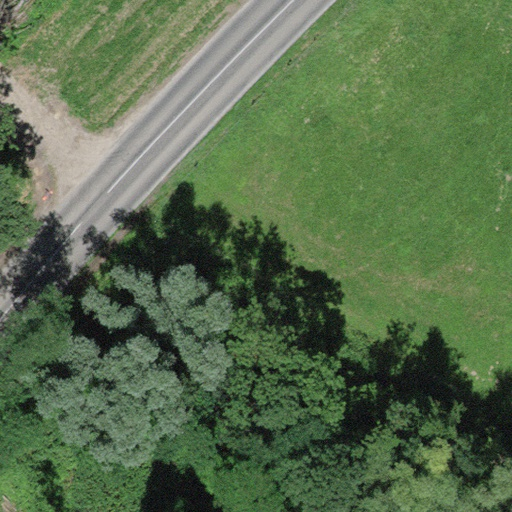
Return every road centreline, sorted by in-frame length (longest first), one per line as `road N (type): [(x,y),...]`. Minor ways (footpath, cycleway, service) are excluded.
road 1 (secondary): [(0,343),(208,93),(300,0)]
road 2 (track): [(0,115),(99,224)]
